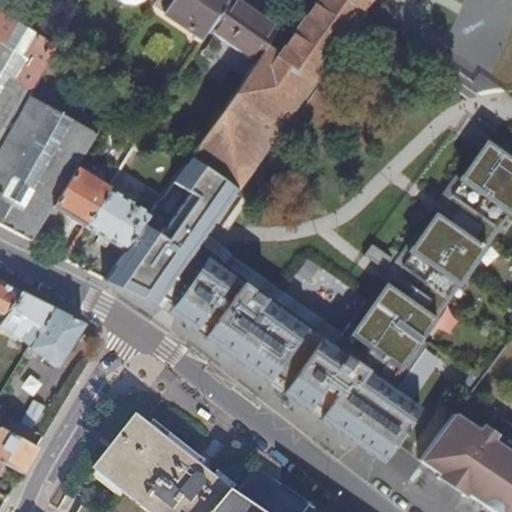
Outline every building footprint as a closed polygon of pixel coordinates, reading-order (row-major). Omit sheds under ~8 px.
[(159,0),(155,6),(204,39),(210,29),(229,0),(159,0)] [(213,124),(191,157),(237,189),(367,3),(369,0),(317,0),(292,38),(279,28),(246,77),(213,124)] [(241,0),(229,0),(210,29),(216,34),(207,47),(246,77),(279,28),(241,0)] [(58,45),(0,11),(0,40),(45,67),(49,61),(58,45)] [(78,169),(119,101),(49,61),(45,67),(34,87),(0,146),(0,224),(33,242),(51,213),(55,207),(78,169)] [(0,146),(34,87),(0,67),(0,146)] [(206,341),(376,466),(394,440),(436,380),(412,363),(445,315),(436,310),(511,199),(511,150),(511,152),(496,141),(503,131),(489,121),(441,189),(466,206),(459,216),(434,199),(398,251),(427,271),(413,290),(400,281),(399,283),(384,273),(371,292),(366,289),(346,318),(353,323),(345,335),(337,330),(332,337),(221,258),(199,243),(237,189),(191,157),(159,203),(126,251),(106,281),(145,300),(179,323),(206,341)] [(109,189),(78,169),(55,207),(87,227),(109,189)] [(126,251),(159,203),(144,193),(136,206),(109,189),(87,227),(126,251)] [(62,219),(51,213),(33,242),(39,245),(45,248),(62,219)] [(0,316),(2,318),(18,291),(0,281),(0,316)] [(0,319),(0,326),(29,344),(52,308),(35,299),(18,291),(2,318),(0,319)] [(29,344),(23,353),(29,357),(33,350),(55,364),(82,323),(52,308),(29,344)] [(41,407),(31,400),(19,422),(30,428),(41,407)] [(420,459),(442,473),(468,491),(473,495),(497,511),(510,511),(511,510),(511,424),(504,419),(502,422),(504,423),(496,435),(484,427),(481,432),(454,414),(420,459)] [(0,428),(0,459),(1,460),(21,471),(27,461),(35,448),(0,428)] [(136,511),(226,511),(236,501),(141,428),(98,482),(136,511)] [(468,491),(442,473),(439,477),(465,495),(468,491)]
